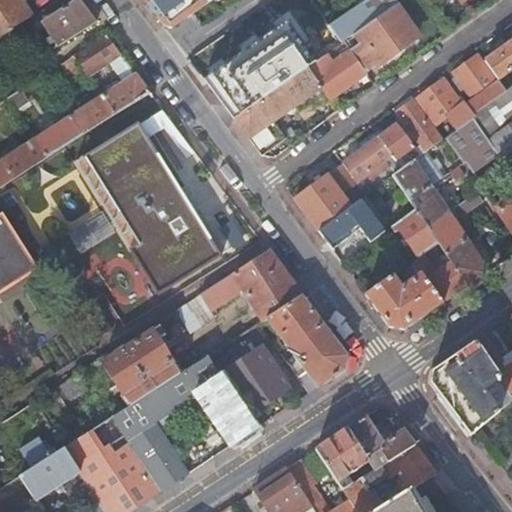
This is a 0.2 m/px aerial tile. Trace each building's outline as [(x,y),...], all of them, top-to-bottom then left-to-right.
[(0,0),(0,41),(32,21),(25,10),(27,9),(23,3),(20,0),(0,0)] [(93,18),(80,0),(33,30),(36,35),(44,30),(57,50),(98,24),(93,18)] [(157,18),(164,28),(173,28),(193,15),(213,1),(215,5),(221,0),(155,0),(148,6),(157,18)] [(396,0),(367,0),(359,6),(329,26),(342,45),(344,44),(361,32),(376,22),(396,7),(400,5),(396,0)] [(361,32),(344,44),(350,52),(366,75),(375,87),(393,74),(384,62),(401,50),(418,38),(396,7),(376,22),(361,32)] [(462,25),(470,19),(466,14),(458,19),(462,25)] [(293,53),(306,71),(307,71),(327,57),(327,56),(342,45),(329,26),(314,35),(315,37),(293,53)] [(123,58),(108,37),(76,58),(86,74),(90,80),(123,58)] [(215,54),(224,48),(218,40),(209,46),(215,54)] [(511,43),(506,48),(484,64),(495,80),(498,83),(504,79),(511,72),(511,43)] [(234,121),(259,104),(302,74),(283,46),(214,94),(224,108),(234,121)] [(327,57),(307,71),(322,91),(326,95),(330,101),(348,88),(366,75),(350,52),(332,64),(327,57)] [(74,82),(86,74),(76,58),(63,65),(74,82)] [(494,88),(499,84),(498,83),(495,80),(492,82),(476,58),(464,67),(452,76),(469,100),(491,83),(494,88)] [(41,79),(46,86),(60,76),(56,70),(41,79)] [(259,104),(277,129),(283,125),(279,120),(301,106),(322,91),(307,71),(306,71),(302,74),(259,104)] [(150,94),(137,76),(102,98),(115,116),(150,94)] [(511,88),(511,87),(511,86),(504,79),(498,83),(499,84),(505,93),(511,88)] [(472,118),(465,109),(459,99),(455,101),(442,83),(429,92),(416,101),(435,127),(447,118),(456,130),(471,118),(472,118)] [(494,88),(491,83),(469,100),(472,104),(494,88)] [(472,118),(505,93),(499,84),(494,88),(472,104),(465,109),(472,118)] [(511,118),(511,89),(511,88),(505,93),(472,118),(471,118),(486,139),(511,118)] [(8,101),(16,112),(28,105),(20,93),(8,101)] [(330,101),(326,95),(315,102),(319,107),(312,112),(321,126),(339,113),(330,101)] [(82,137),(115,116),(102,98),(69,119),(82,137)] [(279,145),(286,141),(280,133),(277,129),(259,104),(234,121),(253,145),(262,157),(279,145)] [(413,150),(419,158),(421,156),(439,142),(412,104),(404,109),(397,115),(419,145),(413,150)] [(444,139),(462,165),(465,163),(472,174),(497,155),(486,139),(471,118),(456,130),(444,139)] [(511,176),(511,118),(486,139),(497,155),(506,168),(511,176)] [(48,159),(82,137),(69,119),(35,140),(48,159)] [(174,184),(137,127),(84,160),(139,248),(131,253),(159,296),(221,257),(174,184)] [(395,163),(413,150),(396,127),(388,133),(379,140),(392,158),(395,163)] [(286,141),(291,148),(297,144),(286,129),(280,133),(286,141)] [(16,179),(48,159),(35,140),(3,161),(16,179)] [(392,158),(379,140),(361,153),(343,166),(356,184),(360,190),(373,180),(369,175),(374,171),(384,164),(392,158)] [(401,171),(392,178),(409,202),(439,181),(421,156),(419,158),(401,171)] [(305,215),(319,234),(351,210),(351,209),(341,195),(356,184),(343,166),(339,160),(325,169),(327,177),(314,186),(294,200),(305,215)] [(0,189),(16,179),(3,161),(0,162),(0,189)] [(387,167),(384,164),(374,171),(377,175),(387,167)] [(409,202),(415,211),(426,228),(447,214),(432,192),(446,182),(451,185),(463,176),(458,168),(439,181),(409,202)] [(369,175),(373,180),(378,176),(377,175),(374,171),(369,175)] [(447,214),(426,228),(438,245),(445,254),(465,240),(453,222),(481,202),(475,193),(452,211),(447,214)] [(99,195),(79,208),(94,233),(115,220),(99,195)] [(511,197),(496,208),(511,231),(511,197)] [(326,243),(332,252),(366,225),(356,211),(360,208),(357,204),(351,209),(351,210),(319,234),(326,243)] [(415,211),(391,229),(395,235),(399,232),(408,246),(418,259),(423,256),(438,245),(426,228),(415,211)] [(0,294),(38,270),(4,215),(0,217),(0,294)] [(465,240),(445,254),(445,255),(468,288),(489,274),(465,240)] [(302,296),(269,252),(200,297),(203,302),(178,317),(191,336),(215,320),(212,314),(241,295),(248,298),(263,322),(266,319),(302,296)] [(445,267),(425,281),(443,305),(459,294),(468,288),(445,255),(439,259),(445,267)] [(432,268),(423,256),(418,259),(412,263),(421,275),(422,276),(432,268)] [(402,288),(394,277),(366,297),(390,330),(403,332),(423,318),(443,305),(425,281),(422,276),(421,275),(402,288)] [(312,309),(302,296),(266,319),(304,370),(300,373),(303,377),(299,380),(310,395),(344,372),(349,357),(312,309)] [(92,301),(76,311),(96,342),(112,332),(92,301)] [(104,364),(131,407),(148,396),(145,391),(154,385),(157,390),(180,375),(163,348),(169,344),(164,337),(166,336),(161,328),(104,364)] [(213,351),(220,365),(265,344),(259,330),(213,351)] [(486,335),(475,343),(492,368),(502,361),(486,335)] [(271,343),(220,376),(248,418),(269,404),(289,391),(298,403),(310,395),(299,380),(271,343)] [(459,422),(470,435),(500,411),(484,389),(499,379),(496,375),(492,368),(475,343),(434,370),(432,385),(459,422)] [(131,407),(112,418),(129,444),(162,493),(175,485),(188,476),(154,426),(204,394),(236,444),(257,430),(248,418),(220,376),(208,357),(180,375),(157,390),(148,396),(131,407)] [(511,363),(496,375),(499,379),(509,395),(511,392),(511,363)] [(484,389),(500,411),(511,399),(509,395),(499,379),(484,389)] [(145,391),(148,396),(157,390),(154,385),(145,391)] [(367,463),(373,471),(414,445),(408,438),(403,431),(382,444),(365,418),(347,430),(367,463)] [(331,440),(315,451),(342,491),(352,485),(346,476),(367,463),(347,430),(331,440)] [(88,434),(87,435),(64,449),(81,474),(83,478),(87,484),(105,511),(133,511),(162,493),(129,444),(115,453),(110,445),(99,452),(88,434)] [(351,504),(356,511),(374,511),(378,510),(365,489),(370,486),(374,487),(386,479),(387,481),(397,475),(401,481),(398,483),(401,488),(405,486),(409,491),(435,474),(431,469),(414,445),(373,471),(352,485),(342,491),(351,504)] [(81,474),(64,449),(22,477),(38,501),(81,474)] [(313,511),(356,511),(351,504),(337,511),(325,511),(310,488),(314,486),(298,462),(292,466),(285,470),(297,488),(311,508),(313,511)] [(285,470),(253,491),(265,510),(266,511),(304,511),(311,508),(297,488),(285,470)] [(90,511),(105,511),(87,484),(77,491),(90,511)] [(432,511),(423,498),(418,501),(417,502),(413,496),(409,491),(378,510),(374,511),(432,511)] [(44,511),(39,503),(25,511),(44,511)]
